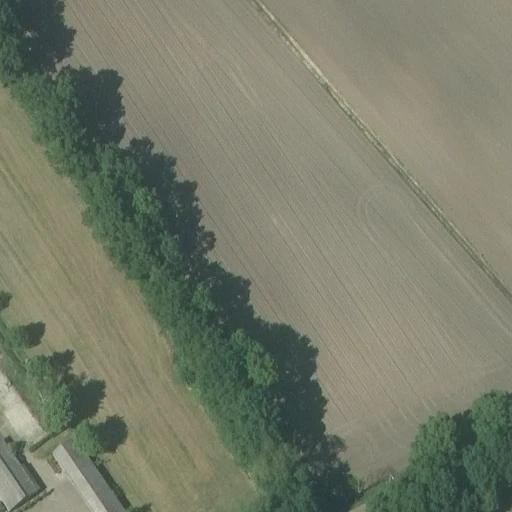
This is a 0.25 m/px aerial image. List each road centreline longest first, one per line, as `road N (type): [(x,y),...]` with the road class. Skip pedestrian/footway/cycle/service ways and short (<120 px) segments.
road 1 (track): [(0,46),(319,511)]
road 2 (unclassified): [(380,511),(511,450)]
